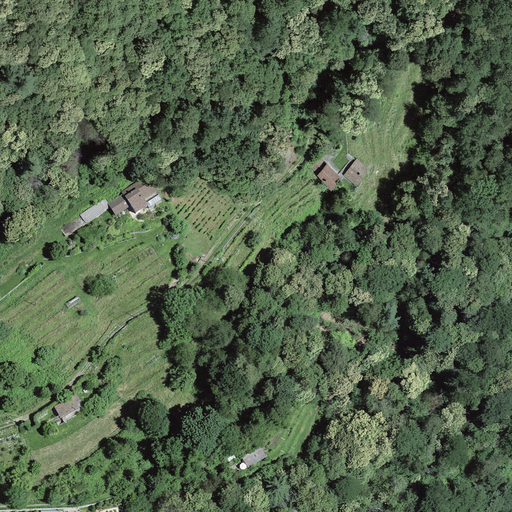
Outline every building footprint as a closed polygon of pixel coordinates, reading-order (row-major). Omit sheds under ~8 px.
[(368,170),(356,159),(343,175),(355,186),(368,170)] [(327,164),(317,176),(330,191),(335,185),(334,184),(340,178),(327,164)] [(145,176),(121,192),(122,194),(108,204),(110,207),(116,216),(131,207),(135,213),(146,206),(148,208),(161,200),(145,176)] [(85,224),(110,207),(108,204),(104,198),(79,215),(85,224)] [(76,394),(54,407),(63,423),(81,412),(76,404),(81,401),(76,394)] [(248,466),(269,456),(264,446),(243,456),(248,466)]
